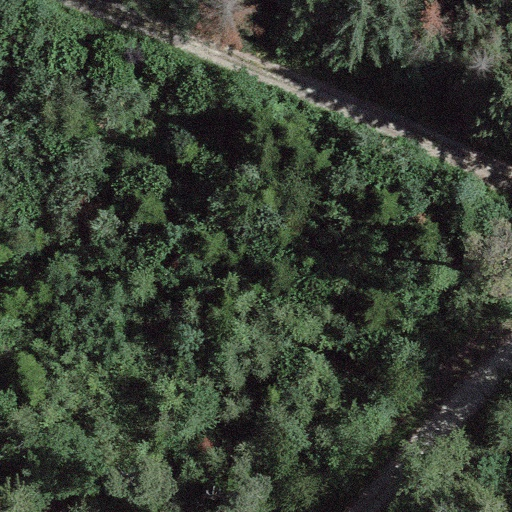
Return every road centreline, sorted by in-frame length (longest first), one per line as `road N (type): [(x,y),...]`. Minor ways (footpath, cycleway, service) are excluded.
road 1 (track): [(511,176),(84,0)]
road 2 (track): [(365,511),(511,360)]
